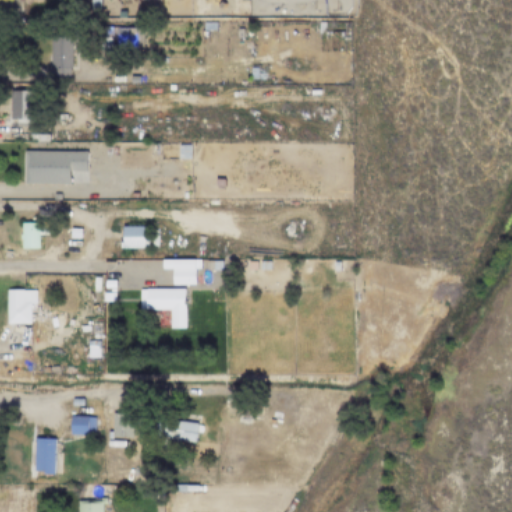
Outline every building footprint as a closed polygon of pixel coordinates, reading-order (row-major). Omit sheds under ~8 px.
[(99,0),(99,11),(89,11),(89,0),(99,0)] [(202,29),(202,21),(215,21),(215,29),(202,29)] [(96,26),(111,26),(111,44),(95,43),(96,26)] [(141,49),(112,48),(112,26),(142,26),(141,49)] [(225,38),(225,27),(243,27),(243,38),(225,38)] [(81,35),(81,50),(71,50),(71,35),(81,35)] [(49,36),(70,36),(69,76),(49,75),(49,36)] [(249,65),(257,65),(257,78),(248,78),(249,65)] [(234,74),(247,74),(246,80),(245,80),(245,83),(240,82),(240,80),(234,80),(234,74)] [(10,90),(31,90),(31,105),(31,123),(15,123),(15,117),(9,117),(10,90)] [(47,141),(33,141),(33,133),(48,133),(47,141)] [(178,158),(178,143),(191,144),(191,159),(178,158)] [(68,150),(86,150),(86,170),(68,170),(68,183),(23,182),(23,149),(68,150)] [(49,234),(38,234),(38,248),(20,248),(20,221),(38,221),(38,223),(49,223),(49,234)] [(121,225),(147,226),(147,247),(121,247),(121,225)] [(68,237),(68,227),(80,228),(80,238),(68,237)] [(308,255),(308,247),(328,247),(328,255),(308,255)] [(333,256),(333,248),(347,249),(347,256),(333,256)] [(195,284),(171,283),(171,268),(161,268),(161,258),(200,259),(200,269),(195,269),(195,284)] [(223,270),(214,270),(214,259),(223,259),(223,270)] [(212,260),(212,269),(201,269),(201,260),(212,260)] [(284,269),(278,269),(278,275),(259,275),(259,260),(278,260),(278,261),(284,261),(284,269)] [(247,269),(247,261),(256,261),(256,269),(247,269)] [(185,328),(169,328),(169,309),(138,309),(138,287),(172,288),(185,288),(185,328)] [(35,303),(30,303),(29,323),(5,322),(6,289),(30,289),(35,289),(35,303)] [(102,301),(102,292),(114,292),(114,301),(102,301)] [(86,357),(87,347),(98,348),(98,357),(86,357)] [(216,392),(233,394),(231,411),(214,409),(216,392)] [(83,406),(70,406),(70,398),(83,398),(83,406)] [(223,412),(236,414),(238,400),(225,399),(223,412)] [(234,422),(237,404),(258,408),(255,425),(234,422)] [(111,412),(121,412),(121,419),(132,419),(132,436),(111,436),(112,427),(111,427),(111,412)] [(69,433),(69,416),(94,417),(94,434),(69,433)] [(197,423),(194,442),(153,436),(155,417),(197,423)] [(34,437),(53,437),(53,474),(33,474),(34,437)] [(185,492),(170,492),(170,483),(185,483),(185,492)] [(76,511),(76,499),(101,499),(101,511),(76,511)]
